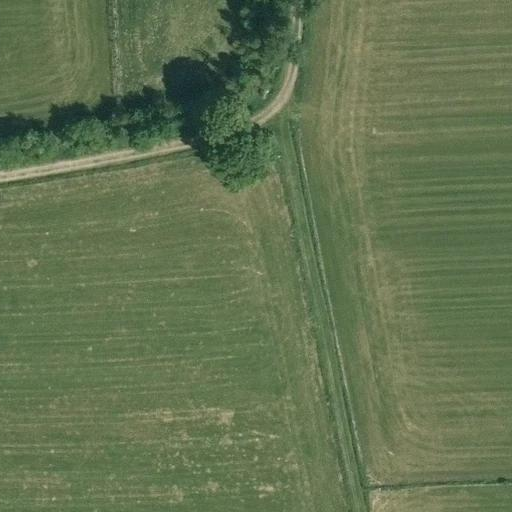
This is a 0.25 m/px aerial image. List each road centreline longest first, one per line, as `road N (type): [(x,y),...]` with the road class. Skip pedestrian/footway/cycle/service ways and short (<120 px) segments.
road 1 (track): [(342,511),(277,104)]
road 2 (track): [(277,104),(250,125),(199,142),(0,176)]
